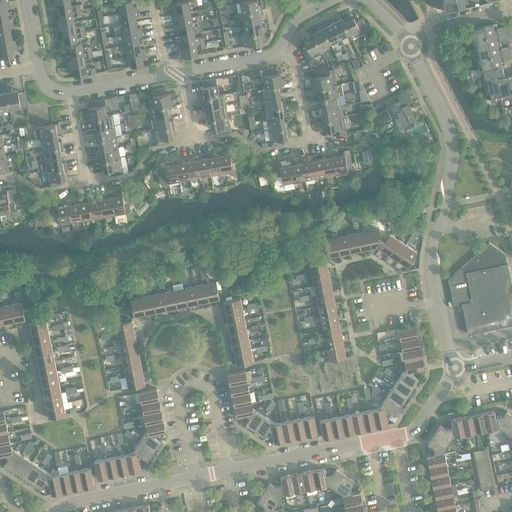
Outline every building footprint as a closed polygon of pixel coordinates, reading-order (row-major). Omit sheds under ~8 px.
[(70,0),(54,3),(55,8),(58,8),(59,13),(80,10),(80,9),(83,8),(83,4),(71,6),(70,0)] [(119,14),(137,10),(136,6),(133,6),(131,0),(130,0),(119,2),(120,7),(118,7),(119,14)] [(174,15),(190,12),(189,6),(202,4),(201,0),(191,0),(175,3),(176,9),(173,10),(174,15)] [(242,13),(262,10),(261,5),(258,5),(257,0),(251,0),(240,2),(242,13)] [(465,8),(463,0),(452,0),(443,2),(445,13),(465,8)] [(0,14),(8,13),(7,7),(10,6),(9,2),(0,3),(0,14)] [(221,17),(225,16),(224,11),(228,11),(227,4),(218,6),(221,17)] [(58,25),(74,22),(73,17),(81,15),(80,10),(59,13),(60,19),(57,20),(58,25)] [(123,24),(136,22),(135,16),(138,15),(137,10),(119,14),(120,20),(122,20),(123,24)] [(244,24),(261,21),(260,15),(263,15),(262,10),(242,13),(244,24)] [(179,25),(200,21),(199,16),(191,17),(190,12),(174,15),(175,19),(178,19),(179,25)] [(0,25),(13,23),(12,18),(9,19),(8,13),(0,14),(0,25)] [(339,39),(349,34),(342,20),(340,16),(335,18),(337,21),(332,23),(339,39)] [(349,34),(351,39),(361,34),(366,32),(360,19),(355,22),(353,18),(348,21),(346,18),(342,20),(349,34)] [(178,36),(194,33),(193,28),(201,26),(200,21),(179,25),(180,31),(177,31),(178,36)] [(261,21),(244,24),(246,34),(246,35),(261,32),(266,31),(265,26),(262,27),(261,21)] [(63,35),(84,31),(83,26),(75,27),(74,22),(58,25),(59,30),(62,29),(63,35)] [(136,22),(123,24),(124,28),(121,29),(122,35),(141,32),(140,27),(137,28),(136,22)] [(0,36),(12,34),(10,28),(14,28),(13,23),(0,25),(0,36)] [(321,26),(330,44),(339,39),(332,23),(326,26),(325,24),(321,26)] [(486,78),(494,77),(504,75),(500,60),(511,57),(509,47),(498,50),(496,40),(507,38),(504,27),(494,29),(493,24),(473,28),(484,79),(486,79),(486,78)] [(320,49),(321,49),(330,44),(321,26),(316,28),(317,31),(312,34),(312,35),(313,35),(320,49)] [(61,42),(62,46),(78,43),(77,38),(85,37),(84,31),(63,35),(64,41),(61,42)] [(126,45),(139,43),(138,37),(142,36),(141,32),(122,35),(124,41),(126,41),(126,45)] [(241,35),(243,47),(260,44),(259,37),(262,37),(261,32),(246,35),(246,34),(241,35)] [(183,46),(204,42),(203,37),(195,38),(194,33),(178,36),(179,41),(182,40),(183,46)] [(12,34),(0,36),(0,47),(17,44),(16,40),(13,40),(12,34)] [(313,35),(312,35),(309,37),(310,40),(305,43),(306,46),(302,49),(308,61),(313,59),(313,58),(323,53),(321,49),(320,49),(313,35)] [(69,49),(70,55),(92,52),(91,46),(83,48),(81,42),(78,43),(62,46),(65,46),(66,50),(69,49)] [(204,42),(183,46),(184,52),(181,53),(182,58),(198,55),(197,49),(205,47),(204,42)] [(139,43),(126,45),(127,49),(125,50),(126,56),(145,53),(144,48),(140,49),(139,43)] [(17,44),(0,47),(0,53),(1,54),(2,58),(15,56),(14,49),(18,49),(17,44)] [(69,67),(85,64),(85,59),(93,57),(92,52),(70,55),(71,61),(68,62),(69,67)] [(145,53),(126,56),(127,62),(130,62),(131,67),(143,65),(142,58),(146,58),(145,53)] [(357,59),(352,61),(356,69),(361,67),(357,59)] [(85,64),(69,67),(70,71),(73,71),(74,77),(95,73),(94,68),(86,69),(85,64)] [(250,80),(252,79),(264,77),(265,87),(281,85),(285,84),(284,78),(282,79),(280,73),(277,73),(276,68),(249,73),(250,80)] [(331,86),(331,85),(328,69),(315,72),(316,77),(312,78),(313,84),(311,85),(312,90),(319,89),(319,88),(331,86)] [(486,78),(486,79),(491,101),(502,99),(498,79),(494,80),(494,77),(486,78)] [(498,79),(502,99),(511,96),(508,77),(498,79)] [(219,95),(216,79),(202,81),(203,87),(199,87),(200,94),(198,94),(199,99),(204,98),(219,95)] [(355,81),(353,81),(356,92),(360,91),(365,90),(361,83),(360,80),(355,81)] [(317,94),(318,99),(338,96),(342,95),(340,84),(336,85),(336,84),(331,85),(331,86),(319,88),(319,89),(320,94),(317,94)] [(260,88),(262,98),(280,95),(279,90),(282,89),(281,85),(265,87),(260,88)] [(6,89),(10,109),(26,106),(24,92),(18,93),(18,90),(11,91),(11,88),(6,89)] [(170,104),(170,105),(174,104),(173,99),(171,99),(169,93),(166,93),(165,88),(151,91),(154,107),(153,107),(154,107),(170,104)] [(0,93),(0,110),(10,109),(6,89),(1,90),(2,93),(0,93)] [(137,93),(129,94),(130,96),(131,102),(138,101),(137,93)] [(204,98),(205,103),(207,102),(208,108),(225,105),(223,94),(219,95),(204,98)] [(247,95),(242,95),(239,96),(241,108),(249,107),(247,95)] [(280,95),(262,98),(264,109),(284,105),(283,100),(281,101),(280,95)] [(338,96),(318,99),(319,104),(322,104),(323,109),(340,106),(338,96)] [(88,120),(92,119),(92,118),(108,116),(108,115),(104,99),(91,102),(92,107),(88,108),(90,114),(87,114),(88,120)] [(388,107),(394,119),(400,131),(405,129),(417,122),(408,104),(401,108),(398,102),(388,107)] [(371,103),(358,105),(360,113),(374,110),(371,103)] [(152,118),(169,115),(167,109),(171,109),(170,105),(170,104),(154,107),(153,107),(150,108),(152,118)] [(225,105),(208,108),(209,114),(207,114),(208,119),(227,116),(225,105)] [(284,105),(264,109),(266,120),(284,117),(282,111),(285,110),(284,105)] [(340,106),(323,109),(324,115),(321,116),(322,120),(342,117),(340,106)] [(386,109),(373,115),(378,126),(392,119),(386,109)] [(96,123),(97,128),(114,125),(112,114),(108,115),(108,116),(92,118),(92,119),(93,123),(96,123)] [(136,115),(128,116),(130,129),(138,127),(136,115)] [(169,115),(152,118),(154,129),(173,125),(172,121),(170,121),(169,115)] [(227,116),(208,119),(209,124),(211,124),(212,130),(216,129),(217,135),(231,132),(230,126),(229,126),(227,116)] [(284,117),(266,120),(268,130),(288,127),(287,122),(285,122),(284,117)] [(342,117),(322,120),(323,126),(326,125),(327,131),(331,130),(332,136),(346,133),(345,127),(344,127),(342,117)] [(41,139),(57,136),(56,130),(59,129),(58,124),(36,128),(34,130),(34,132),(35,139),(41,138),(41,139)] [(114,125),(97,128),(98,134),(95,135),(96,140),(116,136),(114,125)] [(173,125),(154,129),(156,139),(154,140),(156,146),(169,143),(168,138),(173,137),(171,131),(174,130),(173,125)] [(288,127),(268,130),(270,141),(269,141),(270,147),(284,145),(283,139),(287,138),(286,132),(289,131),(288,127)] [(22,148),(27,147),(25,135),(17,136),(19,149),(22,148)] [(57,136),(41,139),(43,149),(62,146),(61,141),(58,141),(57,136)] [(116,136),(96,140),(97,144),(100,144),(101,150),(118,146),(116,136)] [(62,146),(43,149),(44,160),(61,157),(60,151),(63,151),(62,146)] [(118,146),(101,150),(102,155),(99,156),(100,161),(120,157),(118,146)] [(369,148),(359,150),(360,157),(362,163),(372,162),(369,148)] [(230,154),(229,154),(218,156),(221,174),(233,172),(231,163),(230,159),(230,154)] [(333,157),(337,175),(348,173),(346,164),(345,159),(345,155),(333,157)] [(5,156),(0,157),(0,174),(9,172),(8,166),(7,167),(5,156)] [(211,176),(221,174),(218,156),(208,158),(211,176)] [(46,171),(66,167),(65,162),(62,162),(61,157),(44,160),(46,171)] [(103,165),(104,171),(109,170),(110,176),(123,173),(128,172),(126,162),(121,163),(120,157),(100,161),(101,166),(103,165)] [(326,177),(337,175),(333,157),(323,159),(326,177)] [(200,178),(211,176),(208,158),(197,160),(200,178)] [(315,179),(326,177),(323,159),(312,161),(315,179)] [(190,180),(200,178),(197,160),(186,162),(190,180)] [(305,181),(315,179),(312,161),(301,163),(305,181)] [(179,182),(190,180),(186,162),(176,164),(179,182)] [(291,165),(294,183),(305,181),(301,163),(291,165)] [(165,166),(165,170),(166,175),(168,184),(179,182),(176,164),(165,166)] [(280,167),(280,171),(281,175),(283,185),(294,183),(291,165),(280,167)] [(66,167),(46,171),(48,181),(49,187),(63,184),(62,179),(65,178),(64,172),(67,172),(66,167)] [(139,191),(134,194),(139,201),(144,197),(139,191)] [(0,196),(0,214),(14,212),(15,210),(14,202),(8,203),(8,199),(7,195),(0,196)] [(123,200),(122,196),(111,198),(114,215),(125,213),(124,204),(123,200)] [(101,200),(104,217),(114,215),(111,198),(101,200)] [(90,201),(93,219),(104,217),(101,200),(90,201)] [(79,203),(82,221),(93,219),(90,201),(79,203)] [(69,205),(72,223),(82,221),(79,203),(69,205)] [(57,207),(57,208),(58,212),(59,216),(60,225),(72,223),(69,205),(58,207),(57,207)] [(367,231),(371,248),(377,246),(379,248),(384,240),(381,238),(379,229),(367,231)] [(357,233),(360,250),(371,248),(367,231),(357,233)] [(346,235),(350,252),(360,250),(357,233),(346,235)] [(388,254),(398,240),(389,234),(384,240),(379,248),(388,254)] [(336,237),(339,254),(350,252),(346,235),(336,237)] [(339,254),(336,237),(325,240),(329,256),(339,254)] [(398,240),(388,254),(397,260),(407,246),(398,240)] [(448,279),(453,306),(462,304),(468,334),(499,327),(511,324),(511,286),(505,254),(489,243),(448,279)] [(416,252),(407,246),(397,260),(407,266),(416,252)] [(326,260),(309,264),(311,275),(328,271),(326,260)] [(328,271),(311,275),(313,285),(330,282),(328,271)] [(205,284),(208,301),(219,299),(216,282),(205,284)] [(330,282),(313,285),(315,296),(333,292),(330,282)] [(208,301),(205,284),(194,286),(198,303),(208,301)] [(198,303),(194,286),(183,288),(187,305),(198,303)] [(187,305),(183,288),(173,290),(176,308),(187,305)] [(176,308),(173,290),(162,293),(166,310),(176,308)] [(333,292),(315,296),(318,307),(335,303),(333,292)] [(166,310),(162,293),(152,295),(155,312),(166,310)] [(155,312),(152,295),(141,297),(144,314),(155,312)] [(130,299),(133,316),(144,314),(141,297),(130,299)] [(223,301),(225,312),(242,308),(240,297),(223,301)] [(10,304),(13,322),(24,319),(21,302),(10,304)] [(335,303),(318,307),(320,317),(337,314),(335,303)] [(13,322),(10,304),(0,306),(0,309),(3,324),(13,322)] [(225,312),(227,323),(244,319),(242,308),(225,312)] [(337,314),(320,317),(322,328),(339,324),(337,314)] [(28,322),(30,333),(47,329),(45,318),(28,322)] [(227,323),(230,333),(247,330),(244,319),(227,323)] [(116,334),(133,331),(131,320),(114,323),(116,334)] [(53,330),(64,328),(64,326),(70,324),(69,321),(62,322),(63,324),(52,326),(53,330)] [(339,324),(322,328),(324,338),(341,335),(339,324)] [(400,340),(417,336),(415,326),(398,329),(400,340)] [(30,333),(33,343),(50,340),(47,329),(30,333)] [(230,333),(232,344),(249,340),(247,330),(230,333)] [(119,345),(136,342),(133,331),(116,334),(119,345)] [(341,335),(324,338),(326,349),(343,346),(341,335)] [(417,336),(400,340),(402,350),(419,347),(417,336)] [(33,343),(35,354),(52,350),(50,340),(33,343)] [(232,344),(234,354),(251,351),(249,340),(232,344)] [(121,356),(138,352),(136,342),(119,345),(121,356)] [(343,346),(326,349),(328,360),(346,356),(343,346)] [(419,347),(402,350),(405,361),(422,357),(419,347)] [(54,361),(52,350),(35,354),(37,365),(54,361)] [(251,351),(234,354),(237,365),(254,361),(251,351)] [(138,352),(121,356),(123,366),(140,363),(138,352)] [(404,369),(412,374),(415,371),(424,369),(422,357),(405,361),(406,366),(404,369)] [(39,375),(56,372),(54,361),(37,365),(39,375)] [(125,377),(142,373),(140,363),(123,366),(125,377)] [(393,378),(395,374),(386,368),(384,372),(393,378)] [(398,378),(413,388),(419,379),(412,374),(404,369),(398,378)] [(230,384),(247,381),(245,370),(228,374),(230,384)] [(41,386),(58,382),(56,372),(39,375),(41,386)] [(142,373),(125,377),(127,388),(144,384),(142,373)] [(392,387),(407,397),(413,388),(398,378),(392,387)] [(230,384),(232,395),(249,391),(247,381),(230,384)] [(43,396),(60,393),(58,382),(41,386),(43,396)] [(375,386),(372,390),(381,396),(384,392),(375,386)] [(407,397),(392,387),(386,396),(401,406),(407,397)] [(141,403),(158,399),(156,388),(138,392),(141,403)] [(232,395),(234,405),(251,402),(249,391),(232,395)] [(45,407),(63,403),(60,393),(43,396),(45,407)] [(401,406),(386,396),(380,406),(388,411),(395,416),(401,406)] [(158,399),(141,403),(143,413),(160,410),(158,399)] [(249,418),(255,409),(252,408),(251,402),(234,405),(237,417),(245,415),(249,418)] [(63,403),(45,407),(48,418),(65,414),(63,403)] [(373,410),(376,427),(388,424),(385,415),(388,411),(380,406),(378,409),(373,410)] [(255,431),(264,416),(255,409),(249,418),(245,424),(255,431)] [(160,410),(143,413),(145,424),(162,420),(160,410)] [(362,412),(366,429),(376,427),(373,410),(362,412)] [(483,413),(487,430),(497,428),(496,419),(494,411),(483,413)] [(352,414),(355,431),(366,429),(362,412),(352,414)] [(496,419),(497,428),(500,428),(506,432),(511,423),(511,415),(508,413),(507,412),(503,417),(496,419)] [(473,415),(476,432),(487,430),(483,413),(473,415)] [(341,416),(345,433),(355,431),(352,414),(341,416)] [(462,417),(466,435),(476,432),(473,415),(462,417)] [(264,416),(255,431),(264,437),(269,430),(274,422),(264,416)] [(303,418),(307,435),(317,433),(314,416),(303,418)] [(331,418),(334,435),(345,433),(341,416),(331,418)] [(452,427),(453,427),(455,437),(466,435),(462,417),(451,419),(452,427)] [(307,435),(303,418),(293,420),(296,437),(307,435)] [(334,435),(331,418),(320,420),(324,438),(334,435)] [(162,420),(145,424),(147,430),(145,432),(154,437),(156,434),(165,432),(162,420)] [(296,437),(293,420),(282,422),(286,440),(296,437)] [(286,440),(282,422),(276,424),(274,422),(269,430),(272,433),(274,442),(286,440)] [(453,427),(452,427),(446,429),(440,425),(434,434),(448,444),(453,437),(455,437),(453,427)] [(7,431),(0,433),(0,444),(10,442),(7,431)] [(139,441),(154,451),(160,441),(154,437),(145,432),(139,441)] [(434,448),(435,454),(435,455),(444,453),(444,451),(448,444),(434,434),(427,444),(434,448)] [(154,451),(139,441),(133,451),(141,456),(148,461),(154,451)] [(10,442),(0,444),(0,455),(5,455),(8,457),(13,450),(11,448),(10,442)] [(210,447),(212,459),(222,457),(219,445),(210,447)] [(488,449),(472,452),(480,490),(495,487),(488,449)] [(13,470),(22,456),(13,450),(8,457),(4,464),(13,470)] [(125,455),(129,471),(140,469),(138,460),(141,456),(133,451),(131,453),(125,455)] [(435,455),(435,454),(427,456),(429,467),(446,464),(444,453),(435,455)] [(115,457),(118,474),(129,471),(125,455),(115,457)] [(22,456),(13,470),(22,476),(31,462),(22,456)] [(104,459),(108,476),(118,474),(115,457),(104,459)] [(108,476),(104,459),(94,461),(97,478),(108,476)] [(31,462),(22,476),(31,482),(40,468),(31,462)] [(429,467),(431,478),(449,474),(446,464),(429,467)] [(41,488),(45,482),(50,474),(40,468),(31,482),(41,488)] [(80,470),(83,487),(94,485),(90,468),(80,470)] [(313,470),(316,487),(327,485),(325,476),(326,476),(324,468),(313,470)] [(332,474),(326,476),(325,476),(327,485),(329,485),(335,489),(345,475),(336,469),(332,474)] [(83,487),(80,470),(69,473),(73,489),(83,487)] [(302,473),(305,488),(306,490),(316,487),(313,470),(302,473)] [(73,489),(69,473),(59,475),(62,492),(73,489)] [(291,475),(295,492),(306,490),(305,488),(302,473),(291,475)] [(62,492),(59,475),(53,476),(50,474),(45,482),(49,485),(51,494),(62,492)] [(431,478),(433,488),(455,484),(451,485),(449,474),(431,478)] [(282,485),(284,494),(295,492),(291,475),(280,477),(282,485)] [(345,475),(335,489),(343,494),(343,495),(352,494),(352,493),(350,487),(354,481),(345,475)] [(263,491),(278,501),(283,494),(284,494),(282,485),(276,486),(270,482),(263,491)] [(433,488),(436,499),(453,495),(458,494),(455,484),(433,488)] [(264,506),(265,511),(274,510),(273,509),(278,501),(263,491),(257,501),(264,506)] [(343,495),(346,506),(362,503),(360,491),(352,493),(352,494),(343,495)] [(438,509),(455,506),(453,495),(436,499),(438,509)] [(475,511),(480,511),(483,511),(480,497),(473,499),(475,511)] [(364,511),(362,503),(346,506),(346,511),(364,511)]
